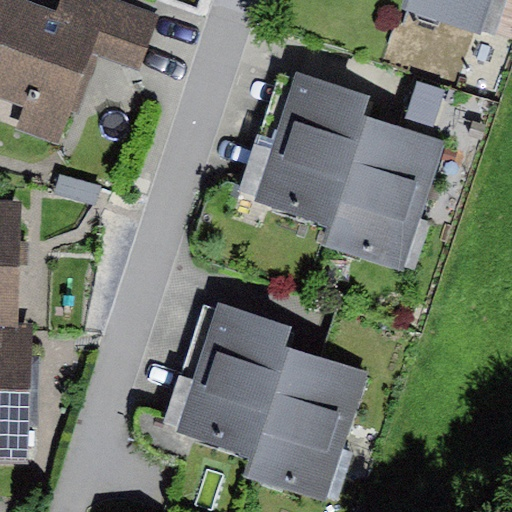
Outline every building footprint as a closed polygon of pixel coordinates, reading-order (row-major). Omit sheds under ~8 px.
[(66,0),(59,20),(2,0),(1,0),(0,3),(0,101),(31,112),(23,134),(66,149),(99,56),(137,69),(155,18),(103,0),(66,0)] [(407,0),(401,19),(482,46),(497,0),(407,0)] [(371,96),(292,72),(254,198),(332,221),(333,247),(408,269),(442,158),(360,133),(371,96)] [(0,319),(28,321),(33,203),(0,201),(0,319)] [(306,339),(221,313),(183,436),(256,459),(250,479),(329,503),(368,378),(300,357),(306,339)] [(0,465),(28,464),(22,328),(0,329),(0,465)]
